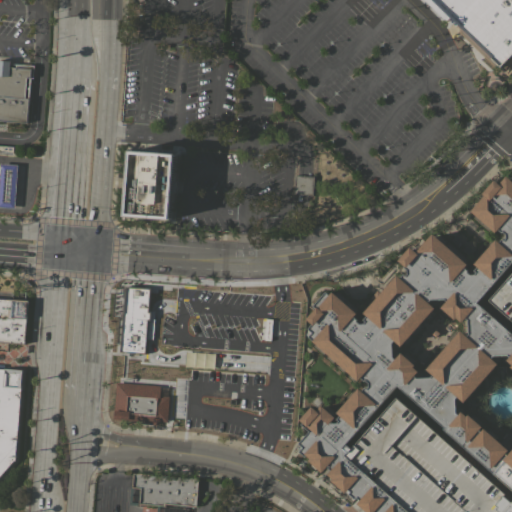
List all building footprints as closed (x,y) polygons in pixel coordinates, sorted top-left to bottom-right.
[(511,0),(511,52),(499,67),(490,58),(486,63),(457,35),(461,30),(429,0),(423,0),(422,1),(421,0),(511,0)] [(0,59),(9,60),(9,63),(33,65),(32,78),(25,77),(24,98),(28,98),(26,123),(0,120),(0,59)] [(0,144),(12,146),(12,153),(0,152),(0,144)] [(129,149),(175,153),(170,219),(123,215),(129,149)] [(13,207),(0,206),(0,163),(17,165),(13,207)] [(311,195),(293,193),(295,175),(313,177),(311,195)] [(482,190),(511,216),(511,194),(493,177),(482,190)] [(455,211),(479,233),(493,219),(469,196),(455,211)] [(387,280),(419,308),(418,312),(432,314),(444,325),(449,320),(457,321),(456,334),(452,338),(472,356),(493,359),(492,365),(511,383),(511,348),(463,305),(465,295),(458,294),(451,288),(452,280),(448,277),(450,264),(421,238),(414,237),(404,249),(403,255),(388,272),(387,280)] [(498,256),(480,240),(458,265),(476,280),(498,256)] [(147,289),(142,354),(118,352),(123,287),(147,289)] [(0,298),(27,300),(26,319),(25,319),(24,343),(20,343),(20,345),(11,344),(11,343),(8,343),(8,344),(0,343),(0,298)] [(482,367),(446,332),(411,369),(448,404),(482,367)] [(0,363),(4,364),(3,369),(22,370),(21,388),(20,388),(16,439),(17,439),(16,457),(14,457),(14,460),(13,460),(0,474),(0,363)] [(159,395),(168,396),(166,422),(156,421),(156,424),(128,422),(128,420),(113,419),(113,415),(112,415),(115,382),(159,386),(159,395)] [(321,413),(339,429),(361,405),(343,389),(321,413)] [(352,436),(355,445),(367,446),(366,460),(367,458),(370,465),(363,460),(363,465),(374,466),(374,473),(385,460),(387,467),(394,467),(394,459),(380,447),(387,439),(392,443),(392,454),(418,476),(453,463),(452,471),(460,477),(460,478),(470,487),(471,482),(475,481),(462,470),(464,467),(382,400),(352,436)] [(350,452),(343,445),(334,454),(361,479),(364,475),(357,468),(361,465),(354,458),(359,454),(353,449),(350,452)] [(341,483),(324,464),(311,476),(328,495),(341,483)] [(198,478),(196,506),(164,504),(164,506),(138,504),(140,488),(131,487),(133,473),(198,478)] [(388,511),(389,511),(375,498),(371,502),(364,497),(346,481),(341,486),(351,495),(341,506),(347,511),(388,511)]
